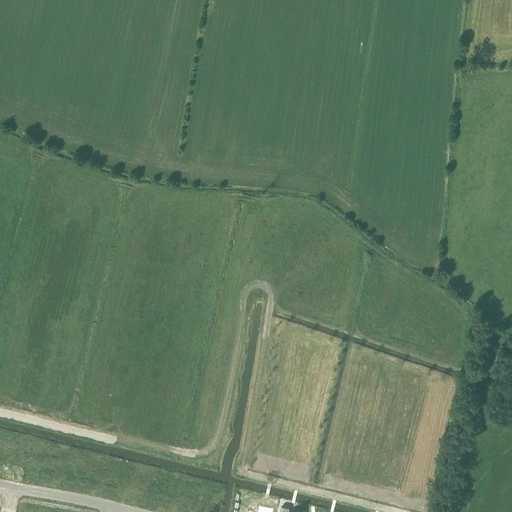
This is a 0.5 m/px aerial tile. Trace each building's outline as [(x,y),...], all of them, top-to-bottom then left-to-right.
[(4,446),(0,463),(0,471),(15,475),(19,461),(27,463),(29,453),(22,451),(22,450),(4,446)] [(38,464),(36,471),(40,472),(38,479),(53,483),(54,477),(64,479),(70,454),(61,452),(60,460),(44,456),(42,465),(38,464)] [(78,460),(72,485),(88,489),(92,472),(98,473),(100,463),(94,461),(93,464),(78,460)] [(111,470),(107,488),(115,490),(113,494),(124,497),(130,475),(111,470)] [(130,475),(124,497),(135,500),(136,496),(144,498),(149,480),(130,475)] [(156,482),(152,495),(159,497),(155,510),(158,510),(158,511),(167,511),(173,493),(161,490),(163,484),(156,482)] [(167,511),(180,511),(183,503),(190,505),(193,492),(186,490),(185,496),(173,493),(167,511)]
